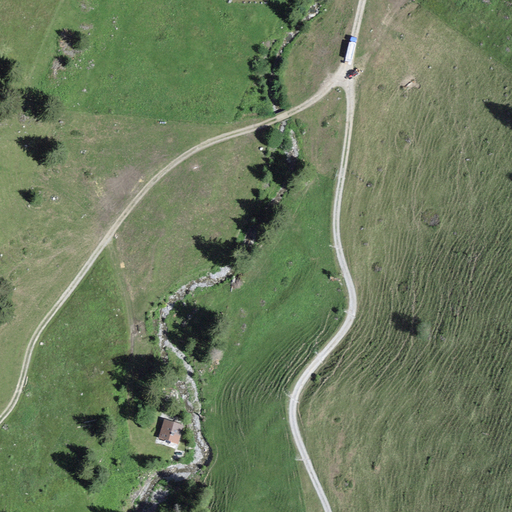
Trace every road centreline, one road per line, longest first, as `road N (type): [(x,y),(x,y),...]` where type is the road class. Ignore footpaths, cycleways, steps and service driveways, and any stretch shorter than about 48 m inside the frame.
road 1 (track): [(350,64),(308,103),(185,154),(150,183),(37,332),(0,420)]
road 2 (track): [(350,64),(336,221),(352,310),(292,405),(328,511)]
